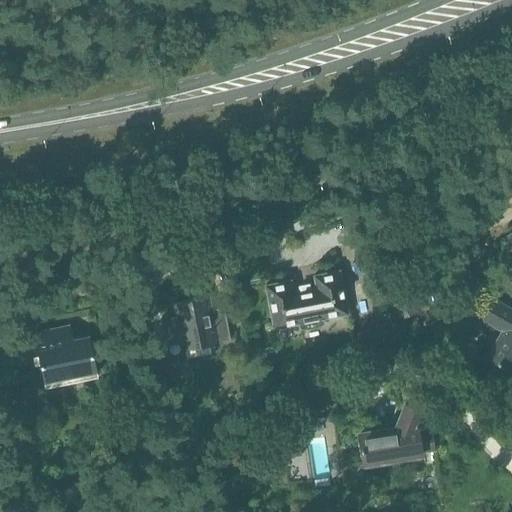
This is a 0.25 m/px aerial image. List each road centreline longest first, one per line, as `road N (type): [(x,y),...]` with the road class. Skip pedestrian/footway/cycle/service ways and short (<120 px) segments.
road 1 (unclassified): [(0,274),(222,221),(511,112)]
road 2 (primary): [(43,124),(205,102),(319,73),(511,1)]
road 3 (primary): [(437,0),(267,64),(43,124)]
